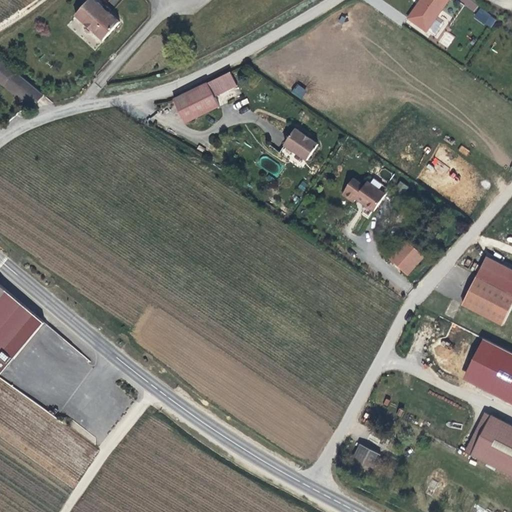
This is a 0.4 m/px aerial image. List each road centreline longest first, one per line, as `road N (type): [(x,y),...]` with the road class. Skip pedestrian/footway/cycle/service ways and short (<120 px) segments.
road 1 (secondary): [(357,511),(206,425),(0,260)]
road 2 (unclassified): [(0,137),(31,121),(146,94),(246,53),(333,0)]
road 3 (track): [(311,488),(404,314),(511,190)]
road 4 (unknown): [(57,115),(153,17),(198,0)]
road 5 (track): [(155,388),(64,511)]
